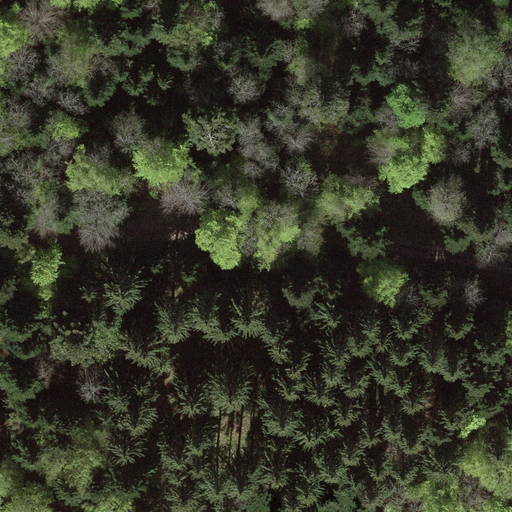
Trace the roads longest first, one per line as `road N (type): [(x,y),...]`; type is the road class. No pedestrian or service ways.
road 1 (track): [(511,266),(281,234),(0,235)]
road 2 (track): [(0,430),(104,511)]
